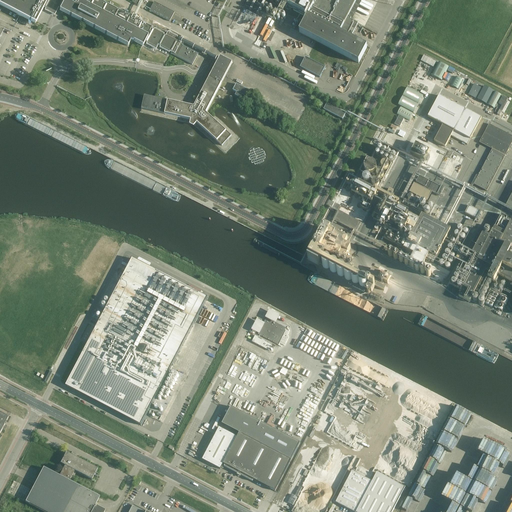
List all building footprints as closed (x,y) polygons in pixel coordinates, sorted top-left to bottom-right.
[(180,39),(182,35),(170,29),(168,33),(156,27),(154,30),(152,30),(153,28),(98,0),(0,0),(0,5),(35,24),(44,8),(54,13),(57,8),(60,9),(60,11),(128,46),(130,42),(132,43),(133,42),(142,46),(144,43),(159,50),(158,51),(179,62),(181,59),(193,65),(199,54),(181,44),(181,43),(182,43),(183,43),(183,42),(184,42),(184,41),(184,40),(183,40),(181,39),(180,39)] [(285,0),(283,4),(281,8),(302,19),(301,20),(301,22),(300,22),(304,24),(299,33),(328,48),(359,65),(366,51),(367,49),(350,40),(358,25),(350,21),(351,20),(348,18),(357,0),(285,0)] [(263,12),(265,3),(257,1),(254,10),(263,12)] [(153,3),(149,11),(169,22),(174,13),(153,3)] [(428,52),(423,62),(427,63),(432,54),(428,52)] [(185,105),(148,96),(144,96),(141,109),(192,120),(191,126),(194,128),(198,124),(222,146),(231,136),(206,113),(233,61),(221,55),(194,107),(185,105)] [(437,64),(440,57),(435,55),(431,61),(437,64)] [(301,69),(320,79),(325,69),(306,59),(301,69)] [(439,62),(432,76),(441,81),(449,67),(439,62)] [(234,83),(233,85),(233,86),(235,87),(233,91),(237,93),(235,96),(241,99),(242,96),(246,98),(250,92),(234,83)] [(468,95),(477,100),(482,89),(474,84),(468,95)] [(477,100),(482,102),(489,88),(485,86),(477,100)] [(407,87),(402,96),(419,104),(423,95),(407,87)] [(489,88),(482,102),(487,105),(494,91),(489,88)] [(487,105),(494,108),(501,94),(494,91),(487,105)] [(499,104),(504,106),(508,98),(503,95),(499,104)] [(414,113),(419,104),(402,96),(397,105),(414,113)] [(428,118),(443,125),(434,141),(445,147),(451,137),(468,146),(481,119),(438,97),(428,118)] [(327,104),(324,110),(343,119),(346,113),(327,104)] [(397,115),(409,121),(413,114),(401,107),(397,115)] [(474,185),(487,192),(511,143),(511,136),(489,124),(479,143),(492,150),(474,185)] [(398,142),(401,136),(392,131),(389,137),(398,142)] [(430,152),(416,144),(410,154),(425,162),(430,152)] [(454,161),(451,165),(444,179),(453,184),(463,166),(461,165),(464,159),(457,156),(454,161)] [(384,177),(384,175),(384,174),(383,172),(382,171),(380,171),(378,171),(377,172),(376,174),(376,175),(376,177),(377,178),(378,179),(379,179),(380,179),(381,179),(383,178),(384,177)] [(415,184),(410,193),(427,202),(432,192),(440,196),(444,188),(429,180),(428,181),(419,176),(416,183),(425,188),(428,190),(428,191),(415,184)] [(351,177),(347,185),(352,187),(354,188),(352,191),(355,192),(354,194),(364,199),(363,202),(360,207),(368,211),(370,205),(377,192),(372,189),(365,185),(364,185),(351,177)] [(424,260),(433,264),(450,231),(384,197),(374,216),(373,215),(371,219),(378,222),(376,227),(398,237),(393,247),(402,252),(423,262),(424,260)] [(465,213),(479,220),(482,213),(468,206),(465,213)] [(333,220),(344,226),(356,232),(361,223),(337,210),(333,220)] [(511,259),(507,257),(511,246),(511,224),(499,218),(489,237),(483,234),(475,249),(469,245),(449,285),(461,291),(459,297),(470,303),(485,272),(491,274),(488,280),(494,283),(498,275),(511,282),(511,285),(511,286),(511,259)] [(351,242),(324,228),(313,249),(308,260),(319,266),(323,258),(328,261),(332,253),(351,263),(356,252),(348,248),(351,242)] [(132,259),(66,386),(141,426),(208,298),(150,268),(137,262),(132,259)] [(391,278),(373,269),(370,275),(388,284),(391,278)] [(366,290),(371,293),(377,283),(372,280),(366,290)] [(501,294),(494,308),(502,312),(509,298),(501,294)] [(508,342),(508,341),(508,339),(507,338),(507,337),(506,336),(505,335),(504,334),(501,333),(500,333),(498,334),(497,335),(496,335),(495,336),(494,337),(494,339),(493,340),(494,342),(494,343),(494,344),(495,345),(496,346),(497,347),(499,348),(500,348),(502,348),(503,347),(505,347),(506,346),(507,344),(507,343),(508,342)] [(255,336),(252,342),(269,351),(273,345),(255,336)] [(369,359),(366,365),(373,368),(376,362),(369,359)] [(341,383),(335,393),(346,399),(351,390),(341,383)] [(358,403),(356,411),(365,413),(367,405),(358,403)] [(241,476),(242,476),(252,482),(253,480),(275,491),(300,443),(231,407),(222,424),(239,433),(237,437),(219,428),(202,460),(220,470),(223,464),(225,465),(224,467),(238,474),(238,475),(240,476),(241,476)] [(0,433),(8,417),(0,412),(0,433)] [(193,455),(199,458),(210,435),(204,433),(193,455)] [(465,488),(477,462),(491,468),(497,454),(483,448),(485,444),(480,442),(478,445),(480,446),(475,458),(471,456),(465,469),(460,466),(454,478),(457,480),(455,484),(465,488)] [(43,468),(38,477),(25,503),(43,511),(63,511),(68,503),(56,497),(65,479),(68,481),(69,479),(70,480),(74,471),(91,480),(97,469),(76,458),(76,457),(74,456),(74,457),(66,453),(60,464),(64,466),(59,476),(43,468)] [(342,490),(347,476),(334,471),(329,485),(342,490)] [(332,501),(353,511),(392,511),(405,488),(377,473),(372,482),(352,471),(338,498),(335,496),(332,501)] [(99,497),(68,481),(65,479),(56,497),(68,503),(63,511),(104,511),(105,511),(96,506),(95,509),(94,508),(99,497)] [(297,485),(293,493),(298,496),(302,488),(297,485)]
